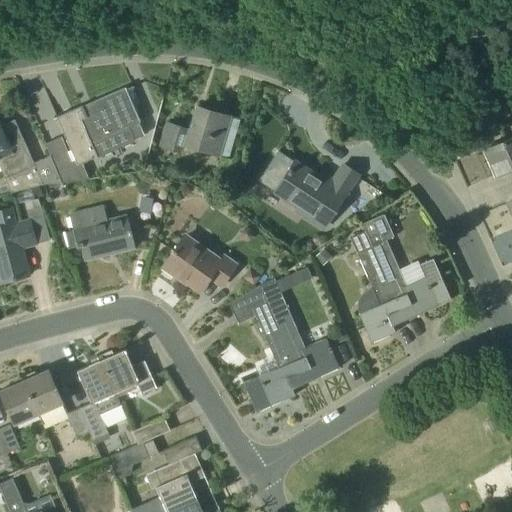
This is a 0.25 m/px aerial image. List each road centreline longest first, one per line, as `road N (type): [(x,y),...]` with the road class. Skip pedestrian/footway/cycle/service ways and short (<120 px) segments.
road 1 (residential): [(503,318),(426,173),(348,95),(287,64),(144,38),(71,39),(0,56)]
road 2 (residential): [(0,344),(84,314),(129,308),(162,323),(255,472)]
road 3 (residential): [(255,472),(503,318)]
